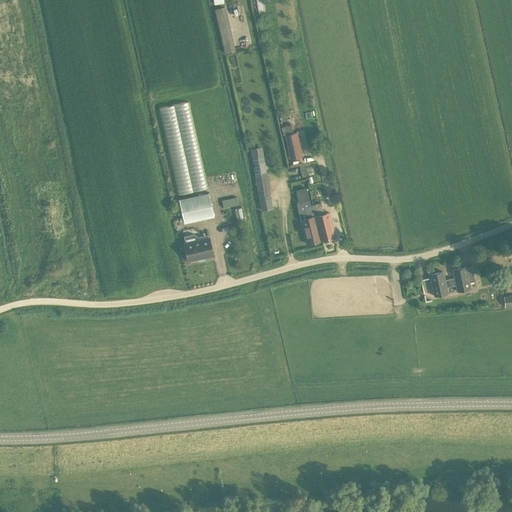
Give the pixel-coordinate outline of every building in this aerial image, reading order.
[(225,53),(235,51),(225,7),(215,9),(225,53)] [(191,101),(160,107),(178,194),(209,188),(191,101)] [(285,134),(290,160),(302,157),(297,132),(285,134)] [(290,182),(308,179),(305,163),(288,165),(290,182)] [(307,187),(296,190),(298,201),(297,204),(299,212),(300,217),(307,243),(321,240),(315,217),(315,215),(315,214),(314,210),(313,205),(311,205),(310,201),(307,187)] [(270,188),(257,190),(259,204),(272,202),(270,188)] [(180,200),(175,201),(178,213),(183,212),(185,223),(211,217),(207,199),(206,193),(180,199),(180,200)] [(239,196),(223,199),(224,207),(241,204),(239,196)] [(321,203),(313,205),(314,210),(315,214),(315,215),(315,217),(321,240),(335,237),(329,212),(324,213),(321,203)] [(187,262),(214,256),(209,236),(183,242),(187,262)] [(430,275),(435,296),(449,294),(447,287),(455,285),(457,292),(471,289),(470,282),(475,281),(472,266),(466,268),(466,267),(453,270),(454,278),(445,280),(443,272),(430,275)]
